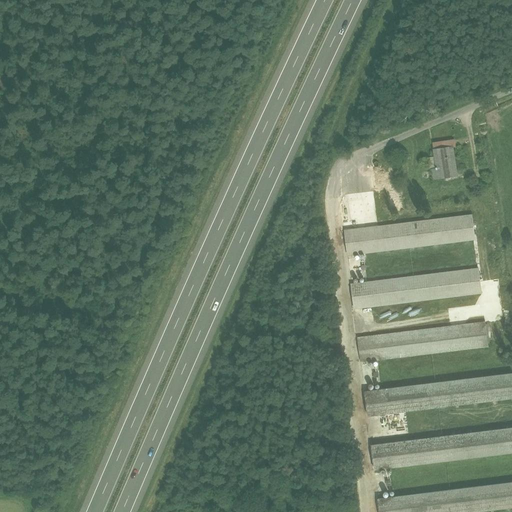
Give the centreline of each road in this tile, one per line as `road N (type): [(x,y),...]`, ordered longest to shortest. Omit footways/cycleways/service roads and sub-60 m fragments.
road 1 (motorway): [(124,511),(355,0)]
road 2 (motorway): [(326,0),(95,511)]
road 3 (unclassified): [(511,92),(379,148),(345,175)]
